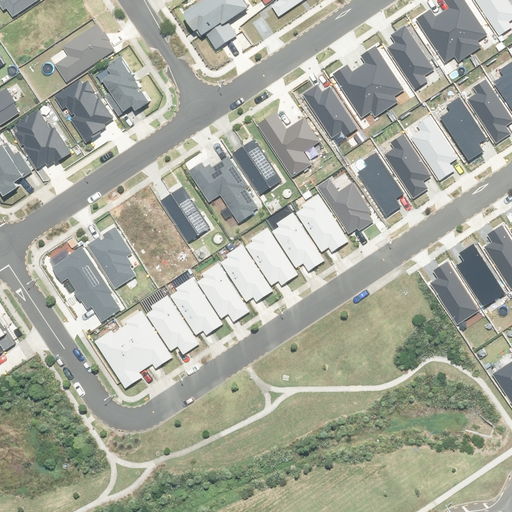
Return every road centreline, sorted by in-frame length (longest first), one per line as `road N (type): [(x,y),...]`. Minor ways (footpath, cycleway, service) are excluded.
road 1 (residential): [(0,250),(108,410),(127,421),(146,417),(511,175)]
road 2 (residential): [(0,250),(204,111)]
road 3 (residential): [(204,111),(373,0)]
road 4 (residential): [(132,0),(204,111)]
